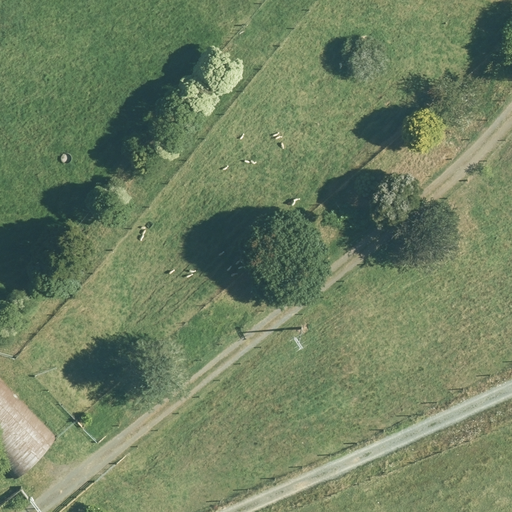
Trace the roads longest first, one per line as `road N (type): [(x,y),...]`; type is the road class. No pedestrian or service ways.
road 1 (unknown): [(511,106),(453,168),(21,511)]
road 2 (unknown): [(279,511),(511,405)]
